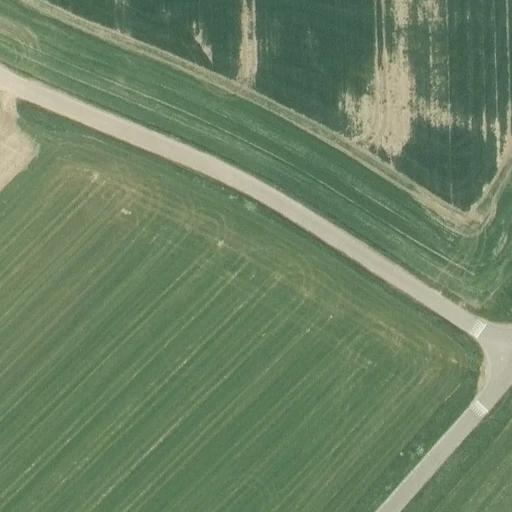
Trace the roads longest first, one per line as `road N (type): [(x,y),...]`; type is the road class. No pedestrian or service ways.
road 1 (unclassified): [(511,354),(290,208),(201,160),(0,78)]
road 2 (unclassified): [(389,511),(511,373)]
